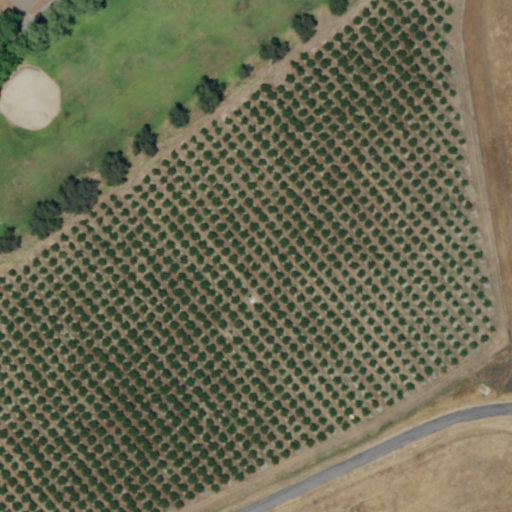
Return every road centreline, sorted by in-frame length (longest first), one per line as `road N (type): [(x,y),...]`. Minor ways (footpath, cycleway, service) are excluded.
road 1 (track): [(492,414),(511,368),(480,0)]
road 2 (residential): [(253,511),(439,426),(511,409)]
